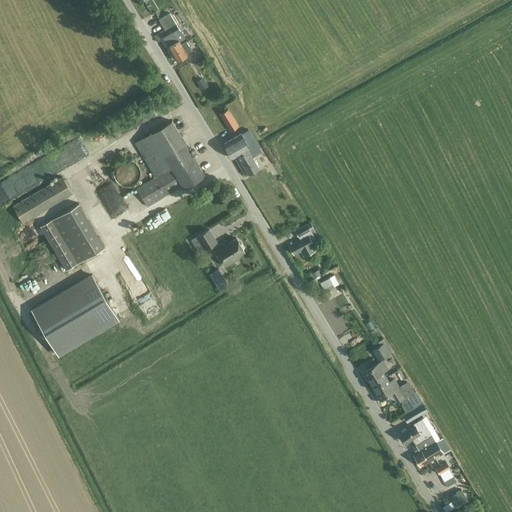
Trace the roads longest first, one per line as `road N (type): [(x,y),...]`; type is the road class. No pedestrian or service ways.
road 1 (unclassified): [(435,511),(126,0)]
road 2 (unknown): [(225,164),(122,224),(102,254),(99,278)]
